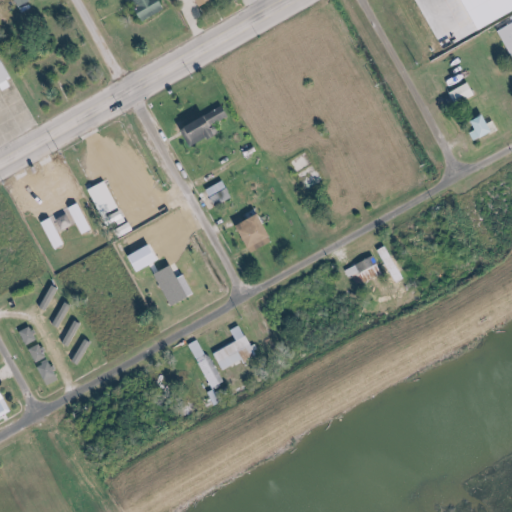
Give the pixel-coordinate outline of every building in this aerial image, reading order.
[(34,2),(33,0),(17,0),(21,8),(34,2)] [(139,0),(149,19),(171,7),(166,0),(158,0),(157,0),(139,0)] [(511,0),(469,0),(485,29),(511,14),(511,0)] [(511,24),(501,31),(511,49),(511,24)] [(0,49),(0,89),(20,79),(5,47),(0,49)] [(455,93),(462,105),(481,94),(473,81),(455,93)] [(198,148),(226,134),(221,124),(235,117),(229,106),(188,127),(198,148)] [(500,132),(491,115),(479,121),(488,138),(500,132)] [(210,190),(219,207),(237,197),(228,180),(210,190)] [(104,216),(122,209),(111,182),(93,189),(104,216)] [(73,209),(87,235),(96,230),(83,204),(73,209)] [(257,253),(280,243),(268,214),(245,224),(257,253)] [(68,246),(58,218),(48,222),(57,250),(68,246)] [(143,272),(165,261),(157,245),(135,255),(143,272)] [(409,278),(399,261),(391,266),(402,283),(409,278)] [(191,275),(183,279),(177,266),(160,273),(175,306),(200,296),(191,275)] [(225,370),(259,357),(246,325),(236,329),(241,343),(218,352),(225,370)] [(28,347),(41,339),(34,326),(20,333),(28,347)] [(42,364),(48,386),(59,383),(47,343),(31,348),(37,365),(42,364)] [(0,419),(17,411),(3,385),(0,386),(0,419)]
